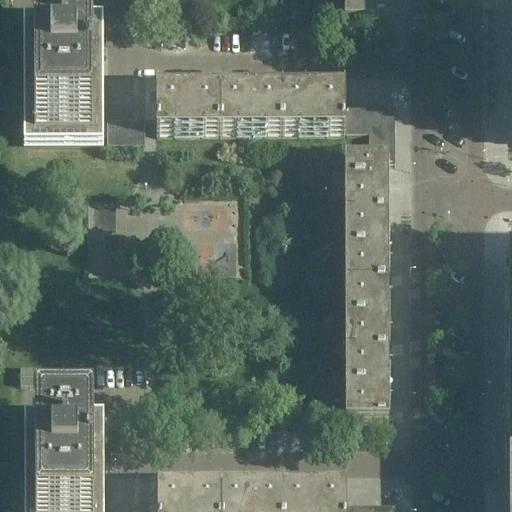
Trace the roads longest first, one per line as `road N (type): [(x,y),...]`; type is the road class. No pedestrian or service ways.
road 1 (residential): [(418,465),(132,461),(131,406),(32,405)]
road 2 (residential): [(134,65),(418,68)]
road 3 (residential): [(474,467),(477,196)]
road 4 (residential): [(419,195),(418,465)]
road 5 (residential): [(477,196),(478,0)]
road 6 (residential): [(418,68),(419,195)]
